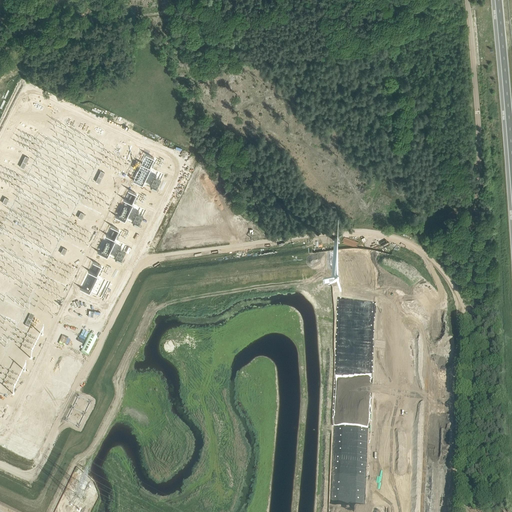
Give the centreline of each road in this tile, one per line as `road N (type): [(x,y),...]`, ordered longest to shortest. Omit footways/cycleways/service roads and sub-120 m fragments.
road 1 (unclassified): [(463,511),(479,190),(467,0)]
road 2 (trunk): [(498,0),(511,157)]
